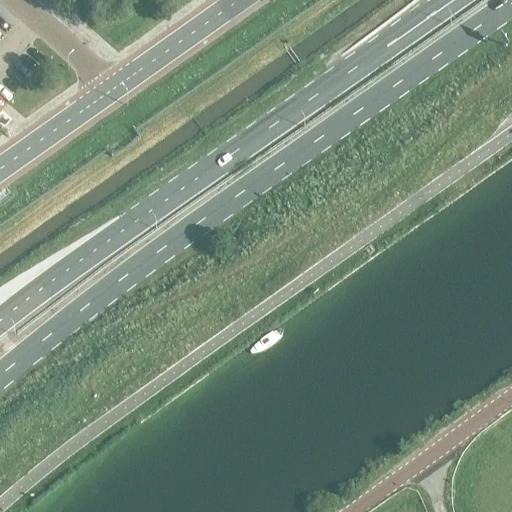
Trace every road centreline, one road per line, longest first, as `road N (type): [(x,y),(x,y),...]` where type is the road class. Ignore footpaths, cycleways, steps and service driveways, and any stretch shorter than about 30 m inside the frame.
road 1 (primary): [(0,377),(131,271),(511,3)]
road 2 (primary): [(454,0),(0,321)]
road 3 (unclassified): [(0,169),(239,0)]
road 4 (unclassified): [(358,511),(511,404)]
